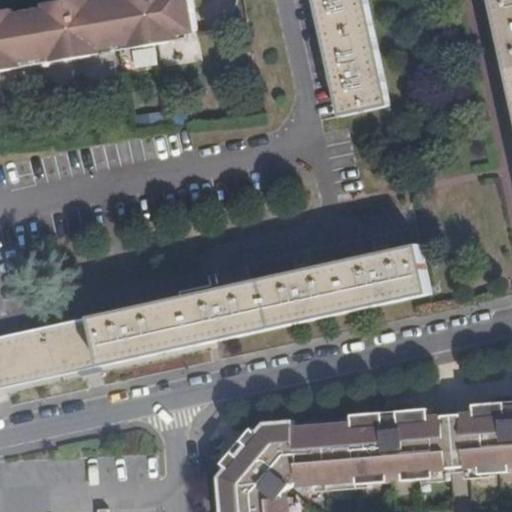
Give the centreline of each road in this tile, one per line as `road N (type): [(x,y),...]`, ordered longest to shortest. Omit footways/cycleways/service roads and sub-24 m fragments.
road 1 (unclassified): [(511,323),(174,398)]
road 2 (unknown): [(182,496),(0,507)]
road 3 (unclassified): [(174,398),(0,433)]
